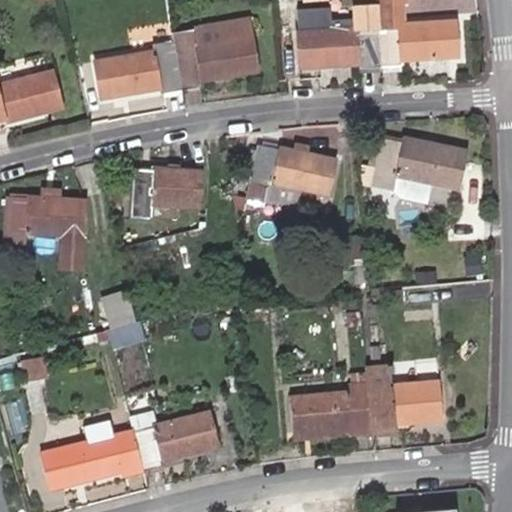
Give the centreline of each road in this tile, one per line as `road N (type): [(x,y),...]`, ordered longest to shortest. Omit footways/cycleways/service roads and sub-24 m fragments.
road 1 (residential): [(511,101),(293,107),(0,166)]
road 2 (residential): [(511,463),(260,484),(149,511)]
